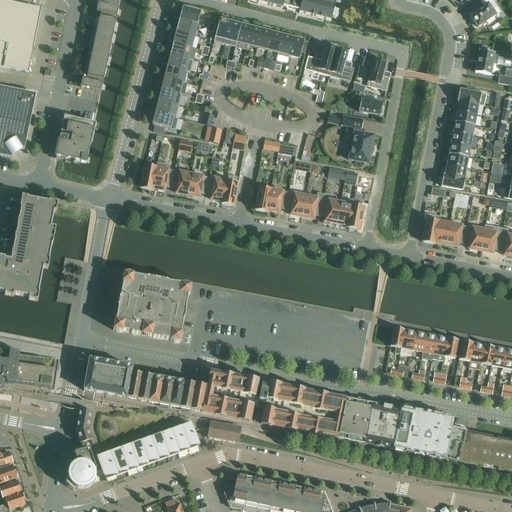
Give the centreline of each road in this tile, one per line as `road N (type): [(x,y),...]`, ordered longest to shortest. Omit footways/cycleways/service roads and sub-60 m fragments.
road 1 (residential): [(511,419),(80,339)]
road 2 (residential): [(188,0),(401,52),(364,248)]
road 3 (residential): [(397,0),(432,14),(449,38),(408,257)]
road 4 (residential): [(109,199),(364,248)]
road 5 (tertiary): [(434,495),(237,455),(198,465)]
road 6 (tertiary): [(109,199),(160,0)]
road 7 (unclassified): [(37,185),(77,0)]
road 8 (tertiary): [(198,465),(87,504),(52,507)]
road 9 (tertiary): [(80,339),(109,199)]
